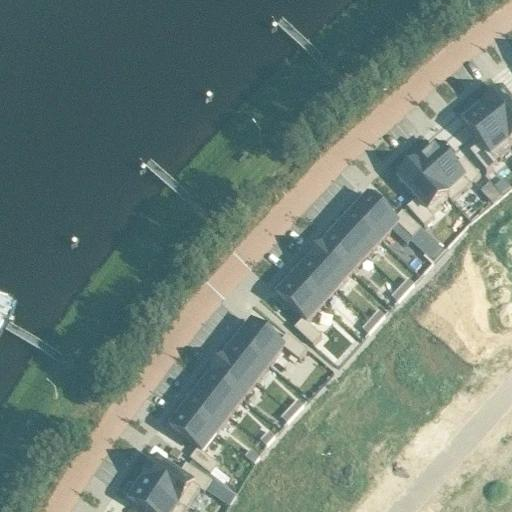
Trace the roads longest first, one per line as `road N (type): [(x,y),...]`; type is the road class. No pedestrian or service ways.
road 1 (residential): [(511,19),(347,154),(228,278),(59,511)]
road 2 (track): [(14,511),(169,281),(334,106),(400,49)]
road 3 (residential): [(400,511),(511,389)]
